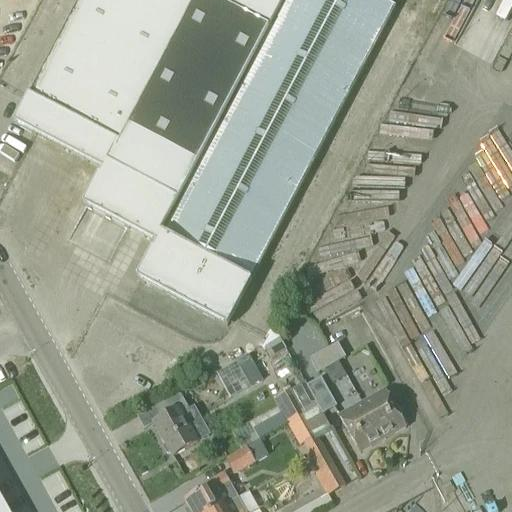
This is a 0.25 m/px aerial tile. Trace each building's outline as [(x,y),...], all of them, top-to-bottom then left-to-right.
[(260,349),(265,356),(282,344),(271,329),(260,349)] [(309,362),(317,376),(345,360),(337,346),(309,362)] [(306,388),(318,409),(322,416),(323,416),(336,408),(321,380),(306,388)] [(304,384),(273,402),(287,426),(312,412),(318,409),(306,388),(304,384)] [(384,393),(361,406),(382,443),(405,430),(384,393)] [(172,460),(199,445),(183,416),(189,412),(180,396),(157,410),(163,420),(153,425),(172,460)] [(339,419),(359,455),(382,443),(361,406),(339,419)] [(312,412),(287,426),(299,448),(303,446),(311,459),(324,451),(317,437),(330,430),(323,416),(322,416),(318,409),(312,412)] [(246,449),(224,461),(233,477),(255,466),(246,449)] [(324,451),(311,459),(319,474),(314,477),(322,491),(326,497),(344,487),(324,451)] [(188,510),(185,511),(217,511),(233,503),(238,501),(238,500),(232,490),(224,476),(205,487),(208,492),(185,505),(188,510)] [(258,511),(249,495),(238,501),(217,511),(258,511)]
